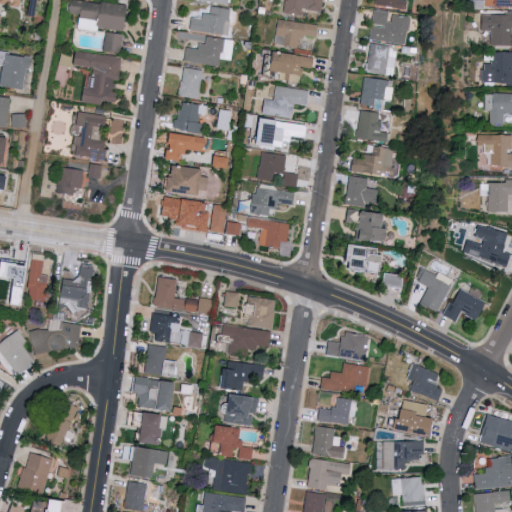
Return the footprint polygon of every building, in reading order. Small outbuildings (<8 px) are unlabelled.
[(0,4),(22,7),(23,0),(0,0),(0,29),(1,30),(3,15),(0,14),(0,4)] [(129,6),(88,0),(71,0),(70,13),(81,15),(79,26),(125,32),(129,6)] [(286,0),(285,13),(303,15),(303,9),(323,11),(324,0),(286,0)] [(406,0),(375,0),(375,3),(406,10),(408,0),(406,0)] [(231,9),(211,6),(210,14),(203,13),(202,19),(191,17),(190,30),(228,34),(231,9)] [(391,12),(375,9),(369,39),(405,45),(410,17),(391,13),(391,12)] [(482,31),(491,30),(491,45),(511,44),(511,13),(481,14),(482,31)] [(320,25),(280,19),(276,44),(299,47),(301,35),(318,38),(320,25)] [(105,50),(122,52),(124,34),(107,32),(105,50)] [(185,61),(219,66),(220,59),(231,60),(234,41),(204,36),(202,50),(188,47),(185,61)] [(394,75),(396,54),(390,53),(391,45),(371,43),(368,72),(394,75)] [(25,89),(30,56),(0,51),(0,65),(4,66),(1,86),(25,89)] [(123,56),(78,51),(76,66),(92,67),(90,86),(85,85),(83,101),(119,105),(120,92),(115,91),(116,80),(121,80),(123,56)] [(511,51),(494,51),(493,63),(483,63),(483,83),(511,83),(511,51)] [(282,79),(301,82),(304,67),(314,68),(315,57),(277,52),(274,71),(283,72),(282,79)] [(203,69),(183,68),(181,97),(201,98),(203,69)] [(386,98),(392,99),(395,82),(365,77),(360,105),(384,109),(386,98)] [(266,99),(264,114),(294,118),(296,103),(308,105),(311,90),(277,85),(275,100),(266,99)] [(511,112),(511,92),(485,93),(485,101),(485,112),(491,112),(491,124),(504,124),(504,113),(511,112)] [(0,125),(9,127),(12,97),(0,95),(0,125)] [(208,105),(179,102),(176,129),(196,131),(198,114),(207,115),(208,105)] [(358,138),(389,141),(390,132),(381,132),(382,112),(360,110),(358,138)] [(107,115),(80,111),(78,125),(84,126),(83,135),(76,134),(74,145),(78,146),(77,155),(106,160),(109,139),(103,138),(107,115)] [(27,128),(27,114),(13,114),(13,128),(27,128)] [(304,137),(306,123),(264,119),(262,144),(285,146),(286,135),(304,137)] [(206,137),(172,133),(170,160),(185,161),(186,150),(205,152),(206,137)] [(511,134),(477,135),(477,145),(485,145),(485,154),(491,154),(492,166),(511,166),(511,134)] [(9,137),(0,135),(0,161),(6,162),(9,137)] [(352,169),(393,176),(397,149),(375,146),(373,157),(355,154),(352,169)] [(298,186),(299,173),(287,172),(289,155),(261,151),(258,178),(274,181),(275,172),(281,173),(280,184),(298,186)] [(229,168),(230,158),(216,156),(214,166),(229,168)] [(210,177),(203,176),(204,169),(175,165),(173,178),(170,178),(168,192),(207,198),(210,177)] [(75,187),(83,188),(85,170),(62,167),(59,192),(74,195),(75,187)] [(0,192),(6,193),(9,176),(0,174),(0,192)] [(365,206),(366,202),(378,203),(379,189),(368,188),(369,178),(350,176),(347,204),(365,206)] [(509,195),(511,194),(511,180),(488,181),(489,211),(509,211),(509,195)] [(252,212),(270,215),(270,208),(279,209),(280,203),(294,205),(296,192),(256,186),(252,212)] [(177,226),(210,229),(212,211),(208,210),(209,201),(163,196),(160,217),(178,219),(177,226)] [(227,206),(215,204),(211,231),(223,233),(227,206)] [(387,243),(390,228),(385,228),(388,214),(349,208),(347,221),(361,224),(359,238),(387,243)] [(260,246),(280,247),(280,241),(288,241),(289,221),(248,219),(248,227),(261,228),(260,246)] [(227,234),(240,235),(241,223),(229,222),(227,234)] [(465,253),(509,264),(511,253),(504,252),(509,232),(478,225),(475,236),(484,238),(483,244),(468,240),(465,253)] [(381,274),(385,255),(379,254),(380,248),(350,243),(347,261),(354,262),(353,269),(381,274)] [(46,255),(35,253),(28,299),(48,301),(51,276),(43,274),(46,255)] [(19,278),(19,288),(29,288),(30,263),(5,262),(5,277),(19,278)] [(89,308),(93,268),(79,267),(78,280),(66,279),(64,299),(78,301),(78,307),(89,308)] [(428,287),(420,303),(439,312),(454,279),(439,272),(438,275),(425,269),(418,282),(428,287)] [(406,275),(384,273),(383,287),(404,289),(406,275)] [(178,279),(159,276),(155,306),(197,313),(199,300),(175,297),(178,279)] [(444,315),(457,321),(462,312),(478,320),(487,302),(479,298),(483,290),(474,285),(470,293),(462,288),(455,303),(451,301),(444,315)] [(237,306),(239,293),(227,291),(225,304),(237,306)] [(278,300),(247,295),(243,324),(274,328),(278,300)] [(211,314),(212,299),(200,297),(198,313),(211,314)] [(182,317),(153,313),(151,332),(157,332),(156,341),(201,346),(203,333),(180,330),(182,317)] [(35,356),(82,347),(77,319),(49,325),(50,328),(31,332),(35,356)] [(272,331),(224,325),(223,335),(232,336),(230,353),(247,355),(248,349),(256,350),(257,345),(271,347),(272,331)] [(0,343),(0,350),(18,375),(35,363),(22,345),(27,342),(18,330),(0,343)] [(370,336),(345,331),(343,343),(329,340),(327,354),(366,361),(370,336)] [(258,364),(225,362),(224,389),(242,390),(242,381),(257,382),(258,364)] [(370,366),(344,363),(343,372),(331,371),(330,378),(323,377),(322,389),(357,393),(358,385),(367,387),(370,366)] [(407,379),(414,381),(411,389),(439,401),(444,391),(435,387),(440,374),(414,363),(407,379)] [(135,393),(140,393),(138,407),(175,410),(178,382),(136,377),(135,393)] [(225,422),(253,427),(259,398),(231,393),(225,422)] [(350,425),(351,417),(356,418),(358,400),(338,397),(336,409),(320,407),(318,421),(350,425)] [(430,405),(404,400),(399,427),(435,434),(437,419),(427,417),(430,405)] [(70,411),(50,411),(50,442),(70,443),(70,411)] [(160,445),(165,415),(147,412),(142,442),(160,445)] [(511,443),(511,420),(481,416),(477,444),(511,449),(511,443)] [(253,460),(255,448),(241,446),(244,429),(219,425),(216,442),(223,443),(221,454),(238,457),(238,458),(253,460)] [(345,458),(346,447),(340,446),(341,437),(335,436),(336,428),(316,426),(313,455),(345,458)] [(424,441),(384,442),(385,469),(407,469),(407,460),(424,460),(424,441)] [(131,460),(129,475),(155,479),(158,463),(167,464),(169,451),(124,445),(123,458),(131,460)] [(54,460),(30,452),(19,486),(43,493),(54,460)] [(511,485),(511,455),(484,458),(486,473),(471,474),(472,489),(511,485)] [(351,464),(312,458),(307,487),(328,490),(329,485),(347,488),(351,464)] [(250,494),(252,462),(224,461),(222,492),(250,494)] [(402,495),(403,502),(425,501),(424,477),(392,479),(393,495),(402,495)] [(145,511),(147,483),(128,481),(125,509),(145,511)] [(323,511),(325,493),(307,491),(303,511),(323,511)] [(493,503),(506,502),(506,491),(471,494),(473,511),(504,511),(504,509),(494,509),(493,503)] [(245,511),(248,498),(207,492),(203,511),(245,511)] [(334,511),(335,507),(342,508),(344,495),(326,493),(324,511),(334,511)] [(61,511),(63,500),(49,499),(49,502),(35,500),(33,511),(61,511)]
